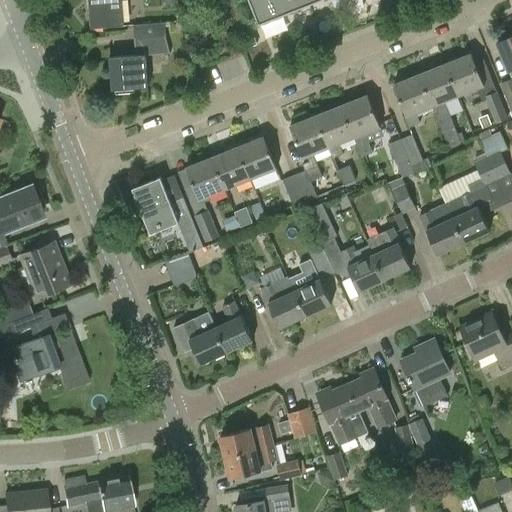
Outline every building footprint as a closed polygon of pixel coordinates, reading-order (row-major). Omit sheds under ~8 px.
[(88,0),(91,29),(123,26),(121,0),(88,0)] [(248,0),(259,26),(325,0),(248,0)] [(241,32),(244,39),(254,35),(252,28),(241,32)] [(153,55),(170,53),(165,36),(152,38),(153,55)] [(258,44),(255,37),(245,41),(248,48),(258,44)] [(511,37),(497,44),(508,71),(509,71),(511,77),(511,79),(500,84),(511,113),(511,37)] [(145,55),(153,55),(152,38),(134,39),(136,56),(110,58),(112,90),(147,87),(145,55)] [(457,97),(477,89),(483,102),(486,101),(485,98),(493,94),(488,83),(483,85),(471,54),(445,65),(457,97)] [(444,102),(457,97),(445,65),(419,75),(432,107),(448,146),(460,142),(444,102)] [(416,113),(432,107),(419,75),(394,85),(407,117),(405,117),(409,128),(420,123),(416,113)] [(495,124),(508,119),(497,92),(493,94),(485,98),(486,101),(495,124)] [(365,134),(380,127),(368,96),(341,106),(354,138),(362,157),(372,153),(365,134)] [(338,144),(354,138),(341,106),(316,117),(329,148),(332,158),(342,155),(338,144)] [(313,154),(329,148),(316,117),(290,127),(303,158),(307,157),(309,162),(303,165),(305,171),(294,176),(305,201),(316,196),(311,182),(322,177),(313,154)] [(414,173),(431,166),(428,158),(423,160),(412,135),(401,140),(414,173)] [(251,180),(276,170),(264,136),(238,147),(251,180)] [(414,173),(401,140),(389,144),(402,177),(414,173)] [(251,180),(238,147),(212,157),(225,190),(251,180)] [(487,157),(498,181),(510,175),(500,151),(487,157)] [(225,190),(212,157),(186,167),(198,198),(199,201),(203,199),(225,190)] [(485,186),(487,186),(498,181),(487,157),(475,163),(485,185),(485,186)] [(344,185),(355,181),(350,166),(338,171),(344,185)] [(305,201),(294,176),(283,180),(293,206),(305,201)] [(151,233),(178,223),(190,253),(203,248),(183,199),(170,204),(160,178),(133,190),(151,233)] [(403,214),(415,208),(404,184),(391,190),(403,214)] [(453,219),(464,243),(489,231),(478,207),(494,200),(487,186),(485,186),(485,185),(473,191),(459,198),(446,204),(453,219)] [(0,198),(0,248),(8,245),(2,232),(42,216),(30,186),(0,198)] [(199,201),(198,198),(190,201),(196,216),(208,211),(203,199),(199,201)] [(320,244),(336,237),(322,204),(305,212),(318,239),(320,244)] [(426,231),(427,230),(438,254),(464,243),(453,219),(446,204),(419,216),(426,231)] [(241,228),(253,223),(246,208),(235,213),(241,228)] [(207,242),(218,237),(208,211),(196,216),(207,242)] [(366,239),(369,245),(385,279),(411,268),(392,227),(366,239)] [(305,245),(311,258),(324,252),(320,244),(318,239),(305,245)] [(36,298),(69,285),(52,242),(20,255),(36,298)] [(356,251),(354,245),(341,251),(359,291),(385,279),(369,245),(356,251)] [(0,264),(11,259),(6,247),(0,249),(0,264)] [(169,274),(193,266),(189,254),(165,263),(169,274)] [(307,285),(294,291),(306,317),(332,304),(311,258),(298,264),(307,285)] [(174,286),(197,278),(193,266),(169,274),(174,286)] [(267,303),(268,303),(280,329),(306,317),(294,291),(288,277),(275,283),(262,289),(267,303)] [(215,327),(227,353),(253,341),(241,315),(235,301),(222,307),(226,322),(215,327)] [(20,382),(59,367),(67,389),(89,381),(68,327),(49,334),(44,321),(50,319),(47,308),(0,325),(0,327),(3,337),(29,327),(33,340),(8,349),(20,382)] [(511,335),(504,339),(492,313),(462,327),(476,359),(496,350),(503,366),(511,362),(511,335)] [(201,365),(227,353),(215,327),(210,316),(196,323),(194,319),(174,329),(185,354),(194,350),(201,365)] [(448,396),(440,379),(450,374),(437,344),(402,360),(415,390),(416,390),(424,407),(448,396)] [(389,399),(387,400),(375,373),(347,385),(359,412),(368,408),(378,429),(398,420),(389,399)] [(350,416),(359,412),(347,385),(319,397),(331,424),(330,424),(339,446),(359,437),(350,416)] [(309,408),(288,414),(295,439),(316,433),(309,408)] [(419,456),(436,450),(422,419),(409,425),(419,449),(416,450),(419,456)] [(221,436),(226,457),(274,445),(268,425),(256,428),(250,430),(250,429),(221,436)] [(401,452),(415,449),(409,425),(395,428),(401,452)] [(274,445),(226,457),(231,479),(261,471),(259,464),(264,462),(265,463),(277,460),(274,445)] [(326,457),(334,480),(348,475),(341,452),(326,457)] [(280,481),(302,475),(298,460),(277,465),(280,481)] [(102,511),(107,511),(134,506),(127,476),(63,490),(67,507),(86,503),(87,511),(102,511),(103,511),(102,511)] [(267,501),(263,501),(236,505),(237,511),(280,511),(291,510),(289,497),(290,497),(288,484),(266,488),(267,501)] [(50,511),(47,491),(6,497),(7,511),(50,511)] [(483,508),(484,511),(502,511),(498,502),(483,508)]
